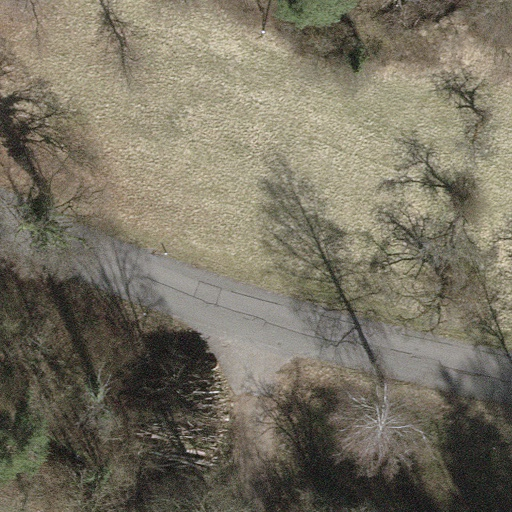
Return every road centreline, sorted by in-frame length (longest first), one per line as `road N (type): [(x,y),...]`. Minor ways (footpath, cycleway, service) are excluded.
road 1 (unclassified): [(511,380),(240,319),(0,227)]
road 2 (track): [(240,319),(256,477),(249,511)]
